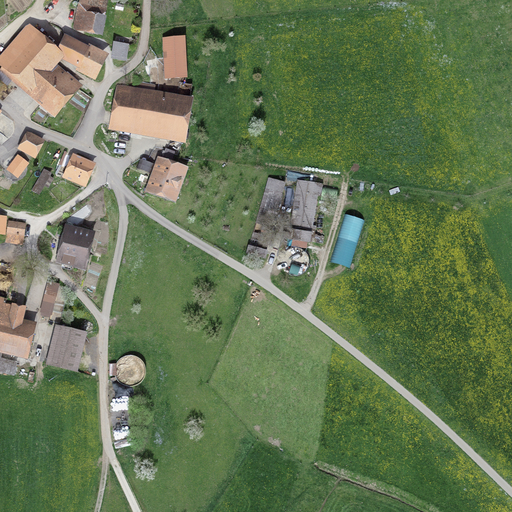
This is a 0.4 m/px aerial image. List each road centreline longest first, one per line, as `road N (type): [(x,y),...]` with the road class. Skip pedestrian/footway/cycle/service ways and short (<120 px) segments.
road 1 (unclassified): [(511,490),(371,361),(262,278),(165,219),(121,179)]
road 2 (unclassified): [(80,143),(115,72),(138,59),(149,0)]
road 3 (unclassified): [(121,179),(125,215),(105,313)]
road 4 (unclassified): [(105,313),(111,449)]
road 5 (track): [(139,511),(111,449),(99,511)]
